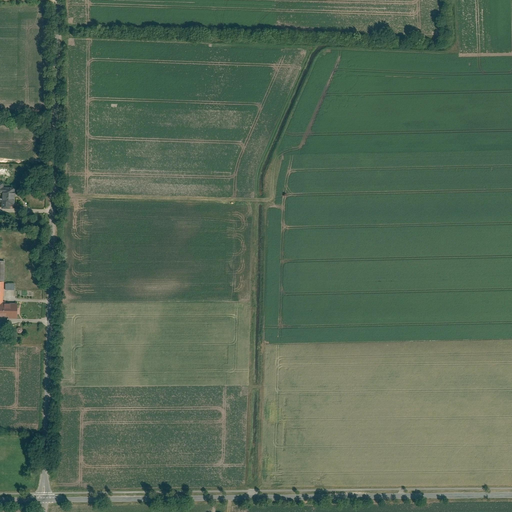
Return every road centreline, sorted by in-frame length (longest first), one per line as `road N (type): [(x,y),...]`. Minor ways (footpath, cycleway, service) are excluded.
road 1 (tertiary): [(56,0),(43,499)]
road 2 (tertiary): [(43,499),(511,495)]
road 3 (track): [(255,200),(52,194)]
